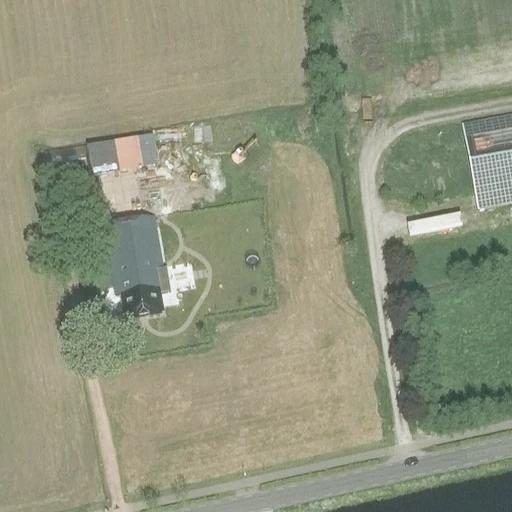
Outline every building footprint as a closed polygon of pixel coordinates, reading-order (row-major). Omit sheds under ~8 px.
[(511,117),(463,126),(478,212),(511,205),(511,117)] [(161,131),(163,146),(196,142),(194,127),(161,131)] [(101,176),(166,166),(161,135),(96,145),(101,176)] [(89,147),(44,154),(49,187),(74,183),(74,179),(89,176),(90,179),(97,178),(93,150),(90,150),(89,147)] [(469,213),(415,224),(418,236),(471,225),(469,213)] [(159,274),(164,273),(155,219),(104,227),(116,299),(121,298),(126,324),(163,318),(158,287),(161,286),(159,274)]
